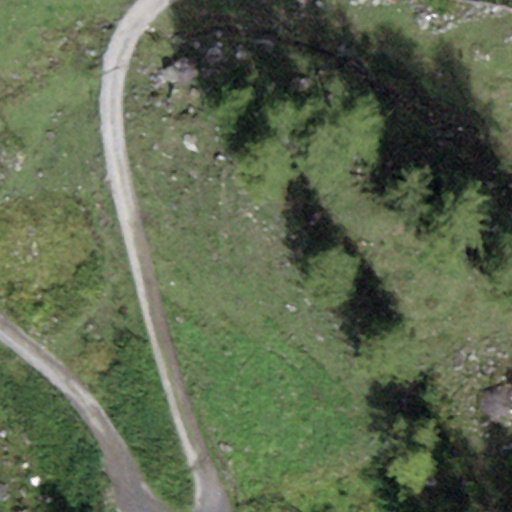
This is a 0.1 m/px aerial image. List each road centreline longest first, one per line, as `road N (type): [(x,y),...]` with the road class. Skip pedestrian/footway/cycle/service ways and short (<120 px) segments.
road 1 (track): [(220,511),(167,359),(111,149),(113,71),(154,0)]
road 2 (track): [(0,332),(63,382),(163,511)]
